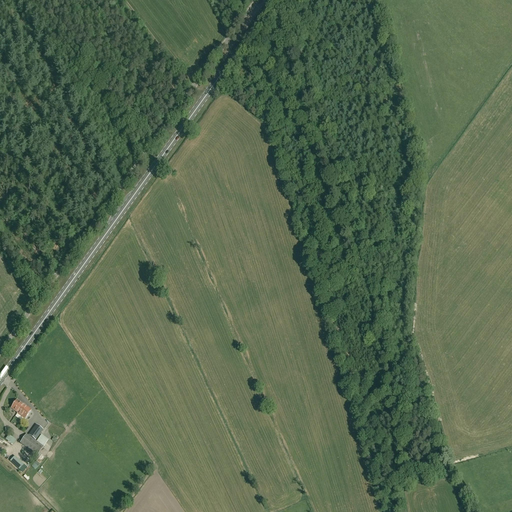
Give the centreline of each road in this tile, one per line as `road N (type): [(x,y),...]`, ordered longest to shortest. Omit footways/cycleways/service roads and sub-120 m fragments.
road 1 (primary): [(2,378),(274,0)]
road 2 (unclassified): [(0,351),(257,0)]
road 3 (track): [(0,0),(9,7),(28,155),(23,159),(0,125)]
road 4 (track): [(51,45),(68,76),(97,83),(133,152),(143,154)]
road 5 (track): [(0,152),(23,159),(81,239)]
